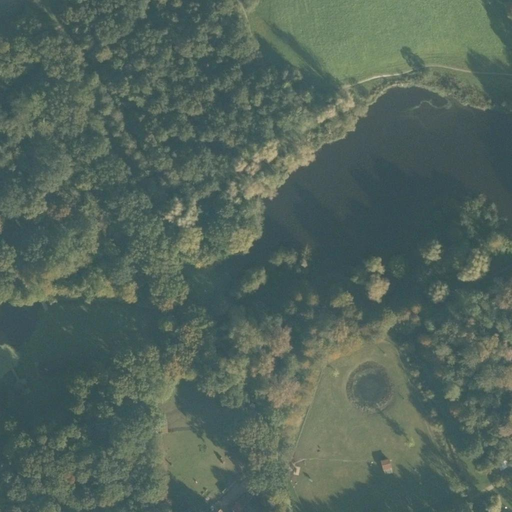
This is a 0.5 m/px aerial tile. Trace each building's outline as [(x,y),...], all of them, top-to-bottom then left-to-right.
[(40,376),(66,369),(63,358),(38,364),(40,376)] [(155,421),(156,433),(167,432),(166,420),(155,421)] [(382,470),(391,468),(389,458),(380,460),(382,470)] [(237,502),(243,507),(248,501),(242,496),(237,502)] [(237,511),(243,507),(237,502),(232,507),(237,511)]
